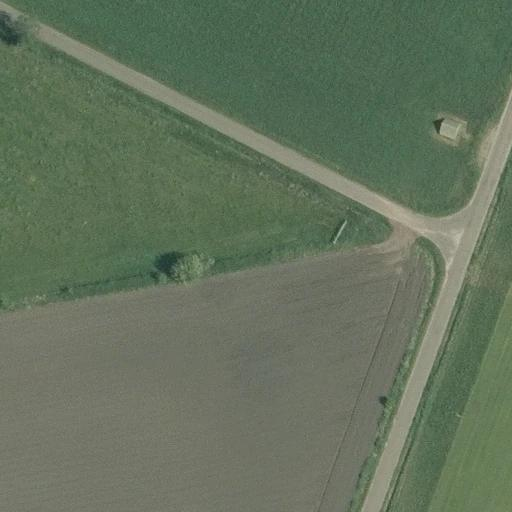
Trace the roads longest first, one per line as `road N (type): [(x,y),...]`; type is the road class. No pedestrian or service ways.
road 1 (unclassified): [(465,248),(0,13)]
road 2 (unclassified): [(371,511),(465,248)]
road 3 (unclassified): [(465,248),(511,116)]
